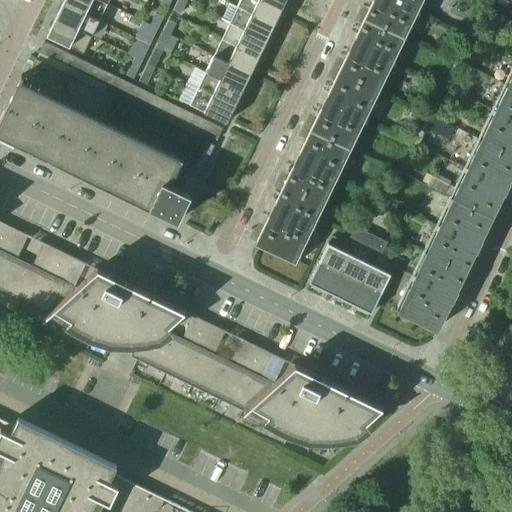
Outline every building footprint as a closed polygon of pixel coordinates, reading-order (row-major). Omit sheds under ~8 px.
[(98,19),(105,3),(98,0),(61,0),(61,2),(98,19)] [(181,12),(186,1),(183,0),(176,0),(173,9),(181,12)] [(273,24),(280,8),(264,0),(238,0),(236,6),(273,24)] [(397,39),(415,0),(371,0),(361,21),(397,39)] [(61,2),(53,18),(90,36),(98,19),(61,2)] [(265,40),(273,24),(236,6),(228,23),(265,40)] [(155,13),(150,24),(158,27),(163,16),(155,13)] [(82,53),(90,36),(53,18),(45,35),(82,53)] [(170,36),(176,23),(168,19),(162,32),(170,36)] [(397,39),(361,21),(335,77),(371,94),(397,39)] [(257,57),(265,40),(228,23),(220,39),(257,57)] [(152,39),(158,27),(150,24),(145,35),(152,39)] [(163,49),(170,36),(162,32),(155,45),(163,49)] [(128,52),(134,55),(142,59),(150,44),(135,37),(128,52)] [(220,39),(212,55),(249,73),(257,57),(220,39)] [(216,139),(221,127),(43,41),(37,52),(216,139)] [(146,65),(154,69),(160,54),(153,51),(146,65)] [(134,77),(142,59),(134,55),(126,73),(134,77)] [(241,89),(249,73),(212,55),(204,71),(241,89)] [(176,221),(213,145),(206,141),(191,171),(186,168),(176,188),(162,182),(172,161),(94,123),(109,94),(35,58),(25,78),(21,76),(20,75),(0,114),(0,136),(155,212),(155,211),(176,221)] [(147,83),(154,69),(146,65),(139,80),(147,83)] [(233,105),(241,89),(204,71),(196,87),(233,105)] [(344,149),(371,94),(335,77),(308,132),(344,149)] [(225,122),(233,105),(196,87),(188,104),(225,122)] [(480,146),(511,161),(511,93),(506,91),(480,146)] [(434,116),(430,124),(439,129),(443,120),(434,116)] [(344,149),(308,132),(282,187),(318,204),(344,149)] [(489,218),(511,170),(511,161),(480,146),(453,201),(489,218)] [(444,192),(449,184),(431,175),(427,183),(444,192)] [(291,259),(318,204),(282,187),(255,242),(291,259)] [(489,218),(453,201),(426,256),(462,273),(489,218)] [(388,410),(0,221),(0,292),(46,315),(48,312),(77,330),(91,337),(110,343),(129,343),(131,356),(243,411),(246,408),(275,426),(289,433),(307,439),(327,439),(342,438),(355,435),(368,426),(364,422),(380,407),(387,411),(388,410)] [(366,227),(356,222),(351,232),(361,237),(366,227)] [(377,232),(366,227),(361,237),(372,242),(377,232)] [(377,232),(372,242),(383,247),(387,237),(377,232)] [(349,253),(329,243),(310,282),(330,292),(349,253)] [(349,253),(330,292),(350,301),(369,263),(349,253)] [(435,328),(462,273),(426,256),(400,311),(435,328)] [(389,273),(369,263),(350,301),(370,311),(389,273)] [(192,511),(111,472),(115,464),(17,416),(13,425),(0,418),(0,511),(153,511),(154,511),(158,508),(161,504),(163,499),(187,511),(186,511),(187,511),(188,511),(189,511),(192,511)]
